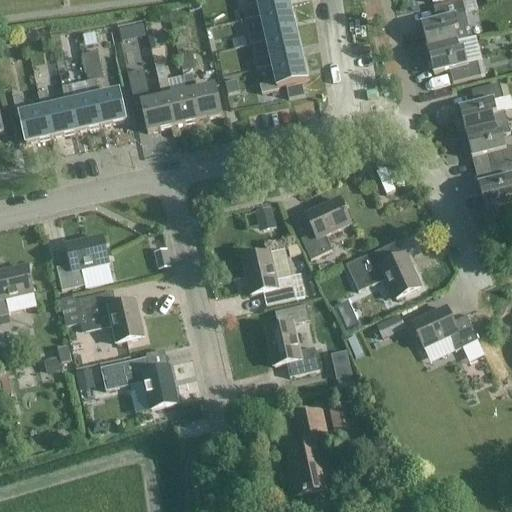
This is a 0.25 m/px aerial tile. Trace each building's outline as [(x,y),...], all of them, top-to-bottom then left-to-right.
[(261,16),(291,9),(288,0),(257,0),(260,10),(244,14),(246,23),(262,19),(261,16)] [(428,52),(458,44),(455,34),(459,33),(456,19),(466,17),(462,2),(434,9),(437,22),(421,26),(428,52)] [(266,40),(296,34),(291,9),(261,16),(262,19),(265,35),(249,38),(249,39),(251,47),(267,44),(266,40)] [(132,29),(120,31),(123,44),(135,41),(132,29)] [(272,65),(302,58),(296,34),(266,40),(267,44),(271,59),(255,63),(257,72),(273,68),(272,65)] [(158,35),(148,38),(152,52),(161,50),(158,35)] [(237,42),(238,50),(251,47),(249,39),(237,42)] [(460,54),(458,44),(428,52),(434,77),(450,73),(453,86),(486,78),(483,63),(468,67),(464,53),(460,54)] [(197,93),(193,77),(187,51),(178,53),(188,95),(191,94),(198,125),(223,119),(216,89),(197,93)] [(100,66),(98,53),(82,56),(84,67),(85,67),(88,83),(104,80),(101,66),(100,66)] [(262,96),(279,93),(278,90),(308,83),(302,58),(272,65),(273,68),(276,84),(260,87),(262,96)] [(166,100),(163,100),(151,103),(144,73),(128,76),(135,108),(141,106),(148,136),(173,130),(166,100)] [(166,75),(158,77),(159,84),(168,82),(166,75)] [(94,100),(101,130),(126,124),(119,94),(100,98),(96,82),(87,84),(91,100),(94,100)] [(191,94),(188,95),(172,98),(168,82),(159,84),(163,100),(166,100),(173,130),(198,125),(191,94)] [(87,84),(71,88),(75,104),(91,100),(87,84)] [(497,116),(494,104),(504,101),(500,86),(472,94),(475,107),(460,111),(466,136),(508,125),(505,114),(497,116)] [(303,87),(285,90),(288,104),(305,100),(303,87)] [(94,100),(91,100),(75,104),(71,88),(62,90),(66,106),(69,105),(76,135),(101,130),(94,100)] [(69,105),(66,106),(50,110),(47,93),(38,95),(41,112),(45,111),(52,141),(76,135),(69,105)] [(45,111),(41,112),(26,115),(22,99),(13,101),(17,118),(20,118),(27,147),(52,141),(45,111)] [(511,149),(506,151),(503,138),(511,136),(508,125),(466,136),(472,161),(488,157),(491,170),(511,164),(511,149)] [(511,164),(491,170),(494,182),(479,186),(485,212),(511,205),(511,164)] [(301,242),(311,264),(333,254),(326,239),(352,227),(341,203),(306,219),(314,237),(301,242)] [(255,214),(260,234),(275,231),(276,231),(274,222),(271,210),(264,212),(255,214)] [(57,271),(62,294),(85,288),(81,272),(109,266),(104,240),(66,249),(70,268),(57,271)] [(405,256),(404,257),(398,244),(360,262),(360,261),(346,268),(358,295),(387,282),(397,303),(421,291),(405,256)] [(168,252),(154,255),(158,273),(172,270),(168,252)] [(286,253),(269,256),(275,283),(292,279),(286,253)] [(269,256),(269,255),(243,261),(252,298),(271,294),(274,308),(305,301),(302,288),(294,290),(292,279),(275,283),(269,256)] [(0,320),(10,318),(6,302),(34,295),(28,270),(0,276),(0,320)] [(116,308),(113,294),(75,303),(74,298),(60,301),(67,329),(111,319),(118,347),(143,341),(135,304),(116,308)] [(453,325),(447,311),(413,327),(424,351),(450,339),(457,354),(478,344),(466,319),(453,325)] [(369,332),(375,345),(405,331),(399,317),(369,332)] [(299,354),(292,326),(267,332),(275,370),(294,366),(297,379),(320,374),(315,351),(299,354)] [(356,339),(348,343),(356,361),(364,358),(356,339)] [(72,364),(68,348),(57,351),(59,360),(60,360),(61,360),(62,366),(72,364)] [(61,360),(60,360),(48,363),(44,364),(47,376),(63,373),(62,366),(61,360)] [(150,374),(147,360),(101,371),(107,394),(145,385),(152,413),(177,407),(169,370),(150,374)] [(350,367),(334,370),(337,383),(353,379),(350,367)] [(76,375),(79,392),(95,389),(92,372),(76,375)] [(8,384),(5,374),(0,375),(0,395),(0,396),(8,394),(6,385),(8,384)] [(361,436),(354,403),(329,408),(335,441),(361,436)] [(196,408),(178,412),(181,426),(199,421),(196,408)] [(286,450),(297,499),(332,491),(321,443),(328,442),(321,411),(296,417),(302,446),(286,450)]
